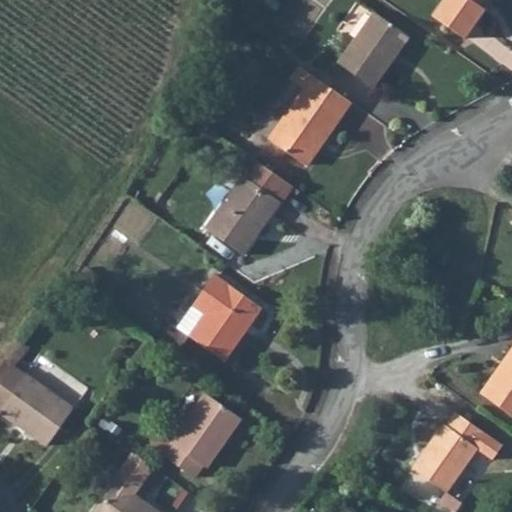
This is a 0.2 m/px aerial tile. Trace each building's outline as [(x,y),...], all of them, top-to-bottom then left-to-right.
[(439,0),(434,7),(467,31),(488,2),(485,0),(439,0)] [(376,77),(411,27),(376,2),(340,51),(376,77)] [(269,131),(305,156),(352,92),(302,56),(291,70),(305,80),(269,131)] [(243,165),(280,192),(292,175),(255,149),(243,165)] [(243,165),(204,218),(242,245),(280,192),(243,165)] [(184,325),(219,351),(241,320),(236,317),(253,294),(210,263),(196,283),(208,291),(184,325)] [(172,316),(184,325),(208,291),(196,283),(172,316)] [(236,317),(241,320),(258,298),(253,294),(236,317)] [(511,338),(476,388),(511,413),(511,338)] [(34,369),(2,349),(0,351),(0,404),(42,434),(69,395),(34,369)] [(153,421),(144,435),(189,468),(199,455),(202,457),(237,409),(200,382),(166,429),(153,421)] [(436,414),(404,460),(438,484),(439,483),(471,439),(467,436),(477,422),(448,402),(439,416),(436,414)] [(110,470),(86,505),(95,511),(160,511),(163,508),(110,470)] [(439,483),(438,484),(428,499),(447,505),(454,495),(439,483)]
